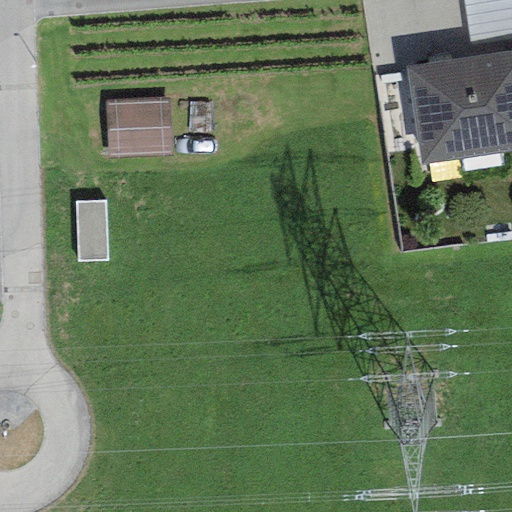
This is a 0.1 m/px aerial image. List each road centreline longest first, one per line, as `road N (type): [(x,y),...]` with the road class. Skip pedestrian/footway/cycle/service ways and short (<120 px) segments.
road 1 (residential): [(11,367),(20,251),(6,0)]
road 2 (residential): [(0,490),(45,477),(66,442),(66,421),(48,385),(11,367)]
